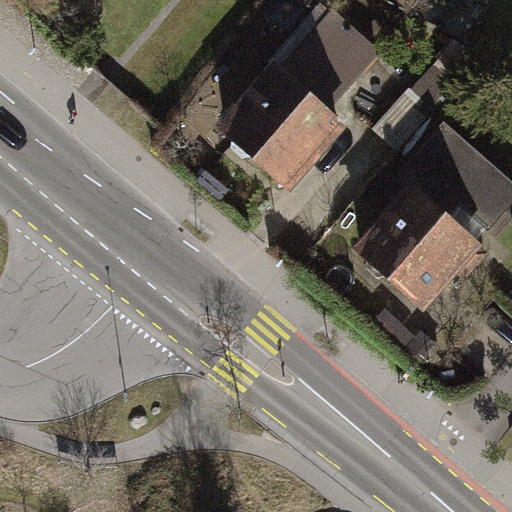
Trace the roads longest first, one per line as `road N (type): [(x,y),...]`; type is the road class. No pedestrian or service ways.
road 1 (secondary): [(448,511),(136,251)]
road 2 (residential): [(136,251),(77,332),(52,354),(0,373)]
road 3 (tertiary): [(110,230),(0,102)]
road 4 (secondary): [(110,230),(0,144)]
